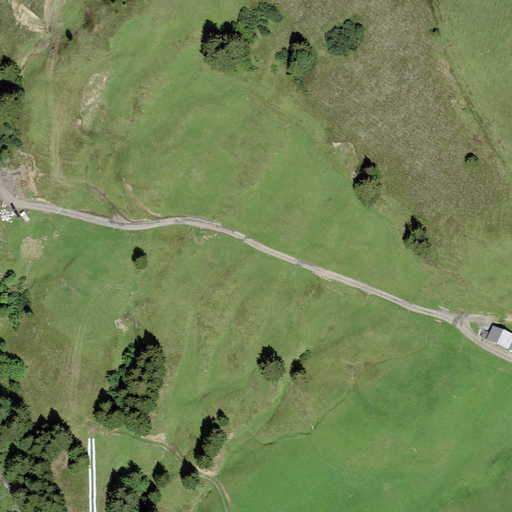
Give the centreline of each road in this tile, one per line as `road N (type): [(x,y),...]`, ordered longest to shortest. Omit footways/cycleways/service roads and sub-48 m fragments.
road 1 (track): [(0,183),(17,202),(88,218),(142,226),(185,220),(230,231),(455,324),(511,359)]
road 2 (track): [(511,318),(407,247),(292,117),(238,90),(224,95)]
road 3 (track): [(127,225),(90,189),(58,175),(53,29),(28,19),(18,0)]
road 4 (track): [(229,511),(214,479),(166,447),(91,427),(92,511)]
